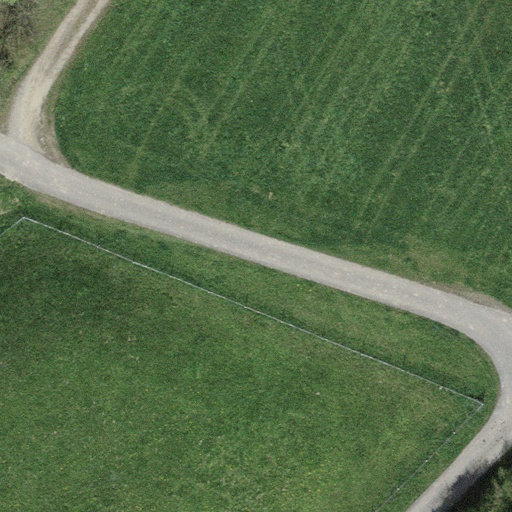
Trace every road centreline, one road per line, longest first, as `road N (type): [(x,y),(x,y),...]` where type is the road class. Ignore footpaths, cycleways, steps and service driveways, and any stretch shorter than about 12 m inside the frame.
road 1 (track): [(511,344),(407,298),(0,152)]
road 2 (track): [(23,164),(35,91),(95,0)]
road 3 (track): [(418,511),(511,408)]
